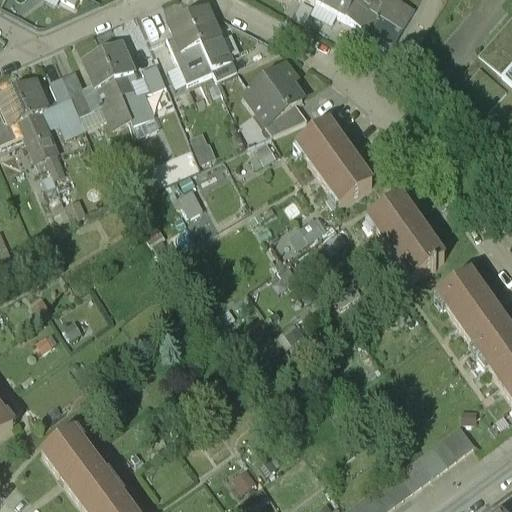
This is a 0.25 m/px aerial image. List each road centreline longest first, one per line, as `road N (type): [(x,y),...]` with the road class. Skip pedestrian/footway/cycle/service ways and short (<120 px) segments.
road 1 (residential): [(511,271),(378,102)]
road 2 (residential): [(378,102),(206,0)]
road 3 (residential): [(35,50),(147,0)]
road 4 (residential): [(441,0),(378,102)]
